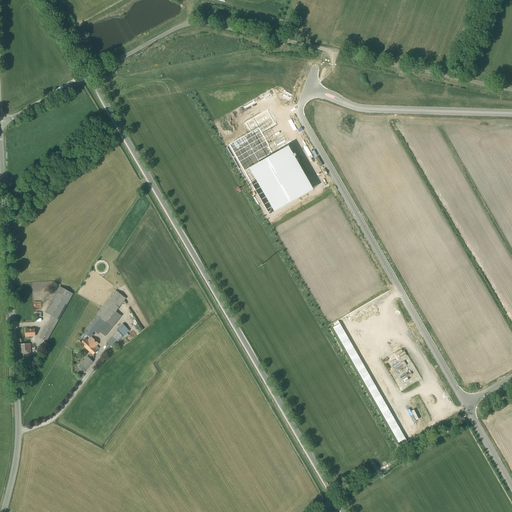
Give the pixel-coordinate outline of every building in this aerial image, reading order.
[(312,190),(287,146),(273,154),(260,132),(275,124),(268,111),(246,123),(251,133),(229,145),(268,214),(312,190)] [(45,345),(46,342),(73,294),(59,286),(44,313),(51,316),(39,338),(43,340),(42,343),(45,345)] [(105,337),(121,316),(115,312),(126,299),(115,290),(83,332),(89,338),(90,336),(91,337),(93,335),(92,334),(94,332),(97,335),(99,332),(105,337)] [(386,311),(360,327),(376,353),(402,337),(391,320),(397,317),(392,309),(387,312),(386,311)] [(126,337),(128,335),(127,333),(129,331),(122,324),(116,330),(117,331),(106,342),(112,348),(122,337),(123,337),(124,335),(126,337)] [(29,340),(29,337),(35,337),(35,329),(25,329),(25,337),(26,337),(26,340),(18,341),(18,347),(19,347),(19,356),(24,356),(24,354),(26,354),(26,356),(31,356),(30,340),(29,340)] [(98,344),(90,337),(87,341),(85,339),(80,344),(91,353),(88,357),(87,357),(78,366),(84,372),(93,362),(91,360),(95,356),(93,355),(99,348),(96,346),(98,344)] [(22,375),(29,375),(30,370),(31,370),(30,367),(21,367),(22,375)]
